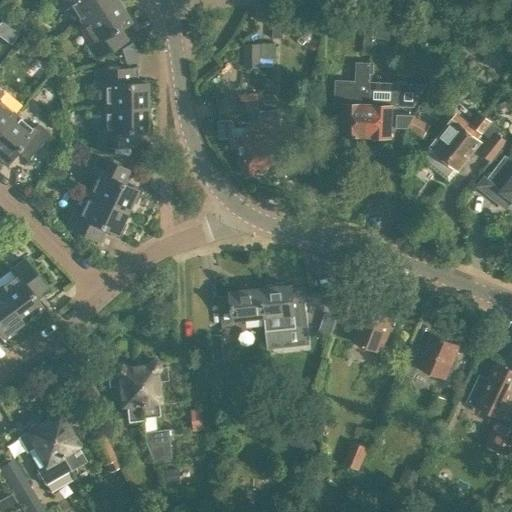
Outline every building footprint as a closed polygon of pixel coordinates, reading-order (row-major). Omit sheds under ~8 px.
[(70,4),(82,22),(116,0),(58,0),(64,8),(70,4)] [(116,0),(82,22),(93,40),(87,44),(96,59),(120,44),(113,31),(129,21),(116,0)] [(273,16),(273,31),(273,35),(282,35),(283,16),(275,16),(273,16)] [(377,23),(374,36),(392,41),(396,28),(377,23)] [(364,27),(362,54),(372,54),(373,27),(364,27)] [(124,56),(126,55),(137,52),(132,43),(122,49),(124,56)] [(260,66),(273,67),(274,43),(261,43),(261,45),(260,66)] [(260,66),(261,45),(247,44),(246,69),(260,69),(260,66)] [(137,62),(137,52),(126,55),(128,62),(137,62)] [(355,136),(366,136),(368,82),(369,62),(360,61),(355,61),(354,83),(336,82),(335,102),(342,103),(341,135),(344,135),(346,138),(353,138),(355,136)] [(137,68),(126,68),(97,69),(97,86),(105,86),(105,107),(146,107),(146,82),(137,82),(137,68)] [(395,83),(368,82),(366,136),(376,137),(378,139),(385,139),(388,137),(391,137),(392,109),(414,110),(422,95),(424,85),(405,84),(405,81),(395,81),(395,83)] [(258,91),(238,92),(239,109),(259,108),(258,91)] [(0,131),(15,114),(0,101),(0,95),(2,94),(0,92),(0,131)] [(146,107),(105,107),(106,129),(98,129),(98,146),(127,146),(127,131),(146,131),(146,107)] [(281,111),(259,113),(264,172),(272,171),(275,174),(281,173),(284,170),(286,169),(281,111)] [(264,172),(259,113),(247,114),(248,123),(246,127),(247,135),(238,136),(242,174),(245,173),(248,176),(254,175),(257,172),(264,172)] [(496,133),(499,128),(480,113),(467,130),(452,118),(429,146),(430,146),(421,158),(449,181),(459,169),(481,142),(477,138),(482,132),(490,139),(480,152),(491,160),(506,141),(496,133)] [(15,114),(0,131),(0,155),(7,161),(16,151),(27,160),(49,134),(37,124),(32,130),(15,114)] [(417,115),(397,114),(396,130),(408,130),(408,129),(416,117),(417,115)] [(416,117),(408,129),(422,137),(425,131),(429,125),(416,117)] [(219,127),(221,141),(236,140),(234,126),(219,127)] [(483,184),(491,189),(488,192),(499,201),(506,193),(511,197),(511,160),(506,155),(483,184)] [(98,175),(89,194),(126,211),(136,189),(119,181),(125,168),(99,156),(91,171),(98,175)] [(126,211),(89,194),(80,214),(73,211),(66,227),(92,239),(98,225),(116,234),(126,211)] [(15,276),(0,287),(0,292),(22,321),(42,306),(30,291),(41,282),(24,259),(10,270),(15,276)] [(261,289),(264,316),(265,331),(308,326),(303,288),(292,289),(291,285),(275,287),(272,284),(265,285),(263,288),(261,289)] [(221,321),(264,316),(261,289),(230,292),(230,296),(218,297),(221,321)] [(22,321),(0,292),(0,332),(2,336),(22,321)] [(354,311),(345,307),(338,323),(348,327),(354,311)] [(352,341),(381,352),(394,318),(365,307),(352,341)] [(318,333),(329,337),(336,317),(325,313),(318,333)] [(400,373),(412,378),(417,366),(445,378),(459,345),(431,333),(425,346),(414,341),(400,373)] [(209,336),(212,361),(224,360),(221,335),(209,336)] [(147,364),(136,365),(143,423),(144,438),(154,463),(172,461),(168,429),(156,430),(154,416),(159,415),(157,402),(160,402),(157,381),(167,380),(166,366),(159,367),(158,362),(155,359),(150,360),(147,364)] [(503,417),(508,406),(511,398),(511,368),(496,361),(487,380),(480,376),(468,401),(503,417)] [(114,372),(107,373),(108,387),(119,385),(121,406),(126,406),(128,425),(143,423),(136,365),(125,366),(121,363),(116,364),(113,368),(114,372)] [(429,407),(439,411),(444,398),(434,395),(429,407)] [(46,419),(42,421),(71,470),(87,461),(78,446),(78,445),(77,443),(78,439),(75,435),(72,434),(67,426),(75,421),(67,407),(59,412),(55,414),(51,413),(47,415),(46,419)] [(203,429),(201,407),(191,408),(194,430),(203,429)] [(71,470),(42,421),(38,423),(34,423),(30,425),(29,429),(25,431),(26,432),(17,437),(26,452),(28,450),(39,468),(36,469),(45,485),(71,470)] [(487,445),(506,454),(511,440),(511,430),(498,423),(487,445)] [(304,429),(289,440),(303,459),(318,448),(304,429)] [(92,440),(104,465),(107,464),(111,473),(120,468),(104,434),(92,440)] [(353,439),(343,465),(357,470),(367,444),(353,439)] [(17,493),(29,486),(15,463),(6,462),(1,466),(17,493)] [(418,473),(406,468),(398,487),(409,492),(418,473)] [(270,488),(264,476),(248,484),(246,485),(251,497),(254,495),(270,488)] [(172,479),(163,483),(170,499),(179,496),(172,479)] [(435,499),(417,489),(412,500),(430,510),(435,499)]
